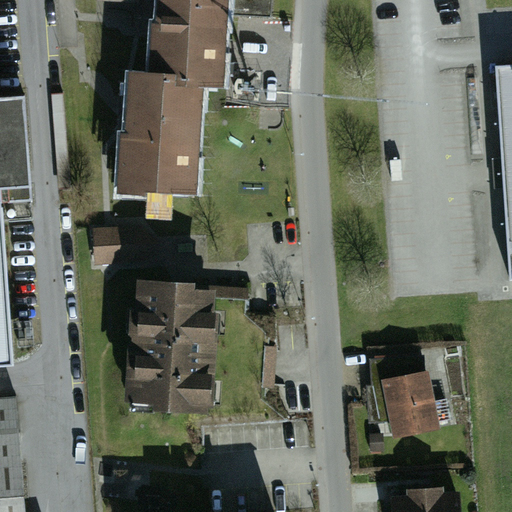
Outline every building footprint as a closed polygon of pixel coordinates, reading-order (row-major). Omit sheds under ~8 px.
[(156,0),(149,80),(126,78),(117,192),(193,198),(202,87),(219,88),(225,0),(156,0)] [(511,70),(495,72),(501,174),(508,285),(511,284),(511,70)] [(0,204),(30,202),(22,103),(0,104),(0,204)] [(137,230),(91,235),(94,275),(139,270),(156,250),(137,230)] [(219,295),(136,285),(122,405),(205,415),(219,295)] [(427,375),(381,386),(393,440),(440,430),(427,375)] [(26,511),(19,404),(0,405),(0,511),(26,511)] [(460,511),(460,496),(393,500),(393,511),(460,511)]
